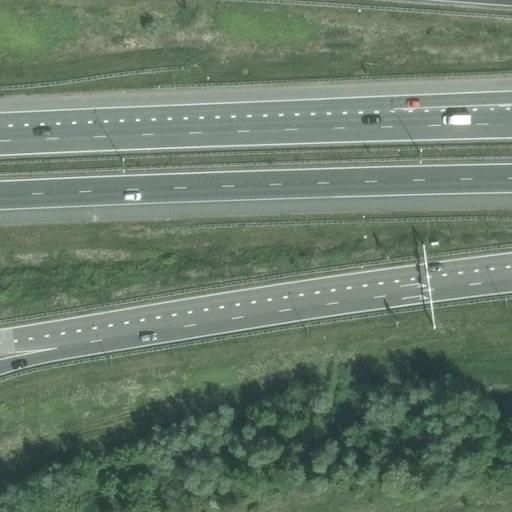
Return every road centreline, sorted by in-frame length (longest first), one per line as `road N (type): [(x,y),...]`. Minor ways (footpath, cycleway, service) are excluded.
road 1 (motorway): [(511,116),(0,135)]
road 2 (motorway): [(0,194),(511,177)]
road 3 (trunk): [(77,328),(511,265)]
